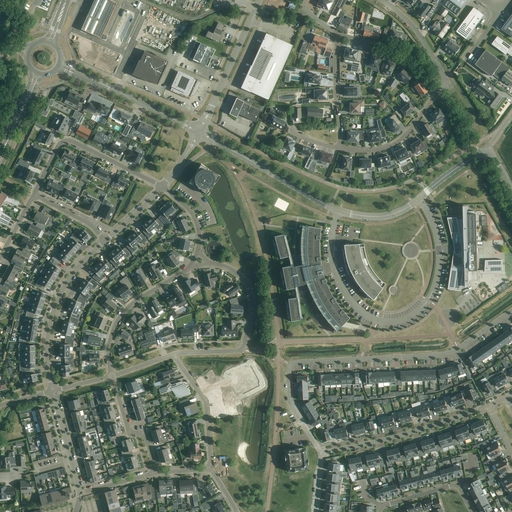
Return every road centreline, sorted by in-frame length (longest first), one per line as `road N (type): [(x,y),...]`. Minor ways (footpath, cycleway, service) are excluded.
road 1 (residential): [(511,311),(448,354),(291,364),(289,400),(321,454)]
road 2 (residential): [(173,355),(243,349),(249,289),(232,269),(213,264)]
road 3 (residential): [(321,454),(488,406)]
road 4 (residential): [(32,196),(63,140),(162,187)]
road 5 (residential): [(369,317),(404,319),(433,291),(439,250),(418,199)]
road 6 (residential): [(51,392),(46,340),(54,307),(104,241)]
road 7 (residential): [(111,377),(108,351),(120,316),(189,269)]
road 8 (tertiary): [(339,210),(222,145)]
road 9 (residential): [(438,91),(396,143),(338,148)]
road 10 (unclassified): [(209,110),(260,0)]
road 11 (residential): [(339,210),(333,268),(352,304),(369,317)]
road 12 (residential): [(438,91),(403,53),(338,34)]
